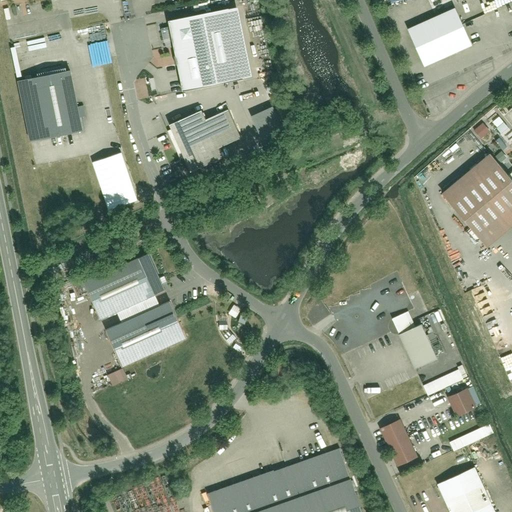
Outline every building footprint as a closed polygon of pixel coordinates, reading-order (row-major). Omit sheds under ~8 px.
[(408,29),(425,67),(473,46),(456,8),(408,29)] [(241,10),(171,24),(184,92),(254,78),(241,10)] [(71,70),(19,80),(31,143),(82,134),(71,70)] [(272,109),(251,118),(262,143),(283,133),(272,109)] [(201,111),(168,127),(192,175),(225,158),(219,150),(239,139),(228,111),(205,121),(201,111)] [(472,127),(477,138),(488,133),(483,123),(472,127)] [(496,162),(504,159),(502,152),(493,155),(496,162)] [(462,176),(437,196),(479,245),(511,217),(511,185),(507,180),(486,156),(462,176)] [(144,251),(82,282),(103,324),(166,293),(144,251)] [(167,300),(106,331),(126,372),(187,341),(167,300)] [(227,313),(234,317),(239,308),(232,304),(227,313)] [(418,327),(396,337),(412,370),(433,360),(418,327)] [(463,365),(421,384),(426,395),(468,376),(463,365)] [(109,386),(128,379),(123,367),(105,374),(109,386)] [(463,389),(443,400),(453,418),(473,408),(463,389)] [(400,421),(378,431),(395,467),(417,457),(400,421)] [(452,451),(492,432),(488,423),(448,441),(452,451)] [(365,511),(339,449),(208,497),(213,511),(365,511)] [(492,511),(472,468),(433,486),(445,511),(492,511)]
